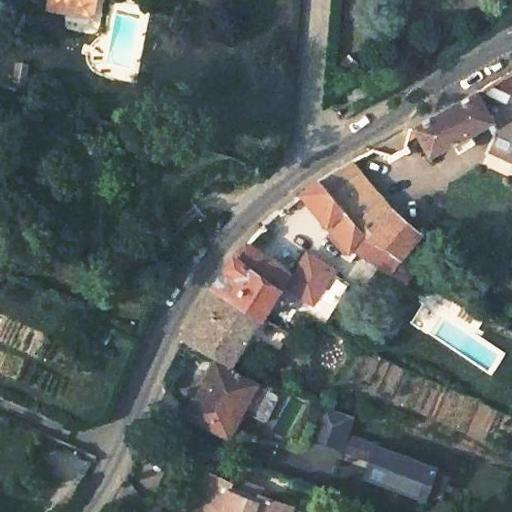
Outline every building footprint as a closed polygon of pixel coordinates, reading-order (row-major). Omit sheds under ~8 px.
[(47,0),(46,6),(90,14),(93,0),(47,0)] [(511,67),(498,77),(485,84),(511,96),(511,67)] [(367,94),(357,79),(338,91),(347,106),(367,94)] [(408,130),(424,155),(479,123),(484,120),(488,127),(486,133),(485,135),(509,144),(511,135),(511,108),(475,91),(451,105),(408,130)] [(479,123),(486,133),(488,127),(484,120),(479,123)] [(511,135),(509,144),(485,135),(478,152),(502,161),(507,162),(511,160),(511,135)] [(396,262),(426,234),(393,208),(351,162),(313,182),(293,197),(344,253),(345,251),(385,278),(396,262)] [(248,238),(240,246),(261,261),(267,252),(248,238)] [(195,312),(180,338),(226,365),(254,319),(256,320),(282,276),(261,261),(240,246),(230,257),(208,291),(195,312)] [(209,364),(195,390),(203,395),(218,369),(209,364)] [(195,390),(181,416),(220,436),(235,412),(259,427),(275,400),(218,369),(203,395),(195,390)] [(352,418),(326,409),(312,435),(341,446),(339,452),(360,459),(365,444),(346,437),(352,418)] [(375,448),(365,444),(360,459),(370,463),(375,448)] [(364,478),(426,500),(427,497),(436,474),(437,470),(375,448),(370,463),(364,478)] [(256,495),(253,502),(224,490),(227,483),(201,473),(189,503),(210,511),(275,511),(279,504),(256,495)] [(427,497),(442,502),(450,479),(436,474),(427,497)]
